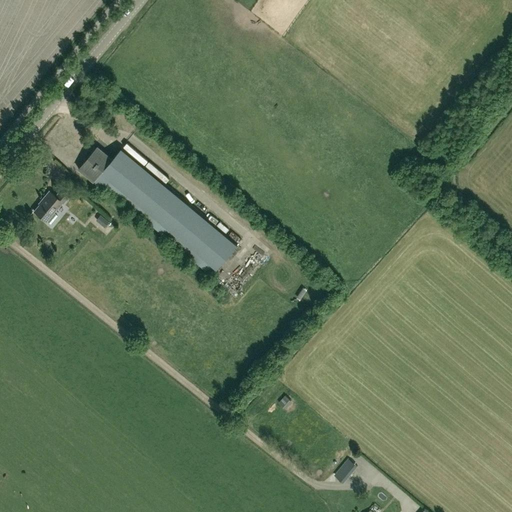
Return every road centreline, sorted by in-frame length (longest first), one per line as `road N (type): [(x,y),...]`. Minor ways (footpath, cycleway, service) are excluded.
road 1 (unknown): [(0,239),(314,485)]
road 2 (tertiary): [(0,169),(141,0)]
